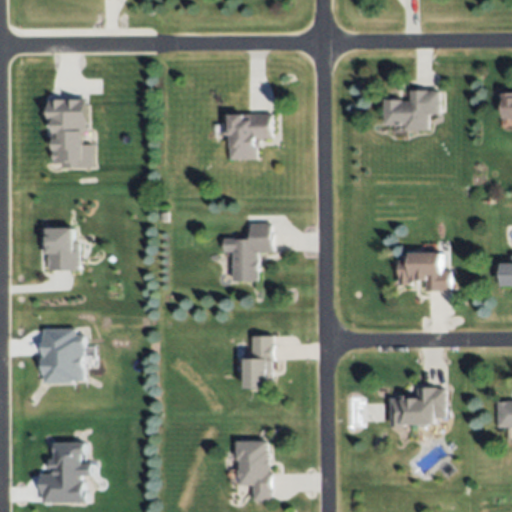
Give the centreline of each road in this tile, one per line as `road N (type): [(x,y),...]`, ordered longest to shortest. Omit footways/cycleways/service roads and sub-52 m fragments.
road 1 (residential): [(327,511),(320,0)]
road 2 (residential): [(511,42),(0,45)]
road 3 (residential): [(511,341),(327,344)]
